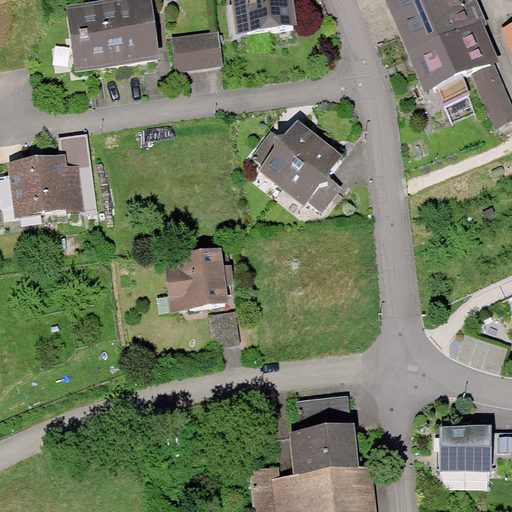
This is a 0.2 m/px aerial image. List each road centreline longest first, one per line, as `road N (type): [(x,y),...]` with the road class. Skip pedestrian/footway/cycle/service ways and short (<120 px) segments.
road 1 (residential): [(404,367),(247,380),(99,415),(0,464)]
road 2 (residential): [(368,78),(47,129),(7,104)]
road 3 (residential): [(368,78),(382,134),(404,367)]
road 4 (residential): [(402,511),(404,367)]
